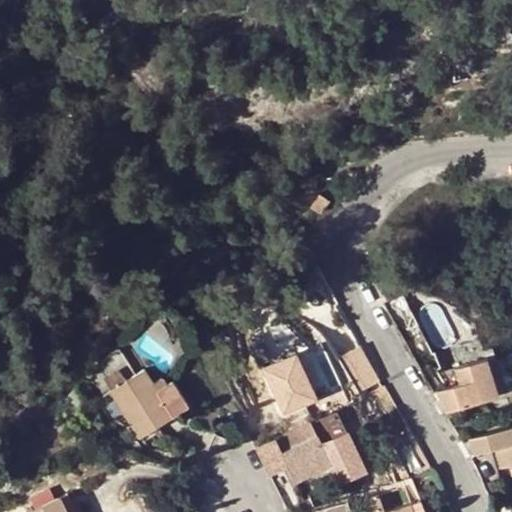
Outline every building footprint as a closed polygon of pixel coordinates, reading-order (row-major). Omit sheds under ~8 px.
[(328,201),(320,196),(312,207),(321,213),(328,201)] [(312,395),(337,379),(315,343),(290,358),(312,395)] [(362,392),(381,381),(360,344),(341,356),(362,392)] [(269,353),(250,364),(279,415),(310,397),(283,349),(271,357),(269,353)] [(453,411),(507,396),(496,357),(465,365),(470,382),(446,388),(453,411)] [(146,374),(112,395),(141,442),(185,414),(163,380),(154,386),(146,374)] [(511,428),(472,437),(476,454),(497,449),(501,469),(511,466),(511,467),(511,428)] [(283,457),(276,442),(259,451),(273,478),(288,472),(296,486),(334,470),(342,486),(368,474),(349,435),(324,447),(319,441),(283,457)] [(77,511),(71,498),(65,501),(70,511),(77,511)] [(358,505),(360,511),(380,511),(375,498),(358,505)] [(498,511),(511,511),(511,500),(497,503),(498,511)] [(70,511),(65,501),(42,511),(70,511)] [(425,511),(422,502),(410,506),(411,511),(425,511)]
